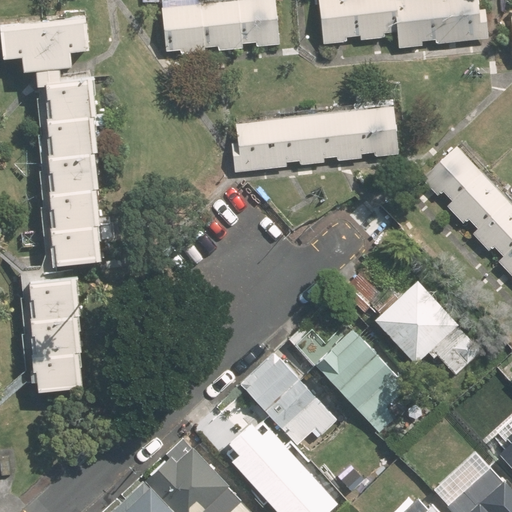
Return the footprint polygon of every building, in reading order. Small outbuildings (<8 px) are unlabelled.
[(237,0),(207,0),(200,1),(205,47),(242,43),(237,0)] [(274,0),(237,0),(242,43),(279,39),(274,0)] [(357,0),(315,0),(320,43),(361,39),(357,0)] [(357,0),(361,39),(398,35),(393,0),(357,0)] [(435,0),(393,0),(398,35),(399,45),(440,41),(435,0)] [(476,0),(435,0),(440,41),(481,37),(476,0)] [(200,1),(163,5),(169,51),(205,47),(200,1)] [(43,79),(61,76),(60,70),(60,62),(71,60),(69,45),(86,43),(83,11),(0,19),(0,22),(3,53),(21,51),(23,66),(35,65),(37,80),(43,79)] [(47,115),(86,111),(89,110),(86,74),(61,76),(43,79),(47,112),(47,115)] [(393,103),(353,107),(358,153),(398,148),(393,103)] [(353,107),(314,112),(319,157),(358,153),(353,107)] [(48,152),(88,148),(90,148),(86,111),(47,115),(47,112),(44,112),(48,148),(48,152)] [(314,112),(274,116),(279,162),(319,157),(314,112)] [(274,116),(235,121),(240,166),(279,162),(274,116)] [(488,173),(461,144),(426,176),(453,206),(488,173)] [(92,185),(88,148),(48,152),(48,148),(45,149),(50,189),(88,186),(89,186),(92,185)] [(511,205),(511,199),(488,173),(453,206),(480,235),(511,205)] [(53,226),(92,221),(89,186),(88,186),(50,189),(53,221),(53,226)] [(511,259),(511,205),(480,235),(507,264),(511,259)] [(53,226),(53,221),(49,222),(53,260),(96,255),(92,221),(53,226)] [(367,313),(384,297),(362,273),(344,289),(367,313)] [(36,317),(75,313),(76,313),(72,276),(33,280),(36,317)] [(481,346),(418,278),(376,317),(417,362),(432,348),(454,371),(481,346)] [(38,353),(76,349),(79,348),(75,313),(36,317),(34,317),(38,353)] [(389,404),(408,385),(349,323),(328,343),(309,324),(293,339),(379,429),(397,412),(389,404)] [(76,349),(38,353),(35,353),(37,367),(39,367),(41,386),(79,382),(76,349)] [(241,383),(296,442),(330,412),(275,352),(241,383)] [(231,456),(278,511),(326,511),(336,505),(267,425),(261,430),(250,418),(227,438),(237,450),(231,456)] [(511,444),(502,453),(511,464),(511,437),(511,439),(511,440),(511,444)] [(225,511),(241,497),(184,440),(145,478),(178,511),(225,511)] [(446,505),(452,511),(511,511),(511,489),(490,465),(446,505)] [(175,511),(143,477),(105,511),(175,511)] [(420,511),(440,511),(431,502),(420,511)]
